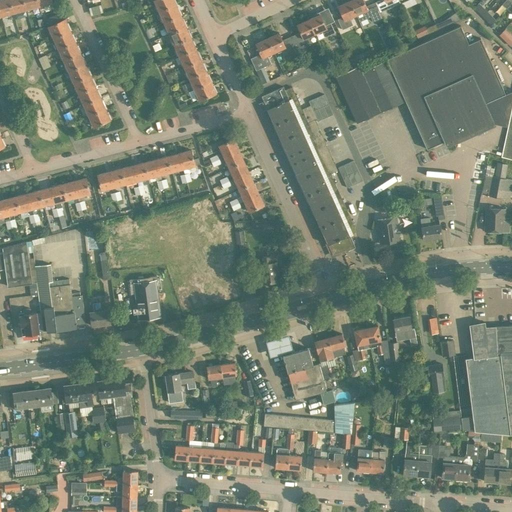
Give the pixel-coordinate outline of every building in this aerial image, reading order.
[(0,0),(0,10),(2,17),(14,13),(10,0),(0,0)] [(10,0),(14,13),(27,10),(24,0),(10,0)] [(24,0),(27,10),(39,7),(37,0),(24,0)] [(177,3),(175,0),(153,0),(154,0),(159,12),(176,4),(177,3)] [(366,6),(362,0),(351,0),(349,1),(356,15),(363,12),(366,19),(371,17),(373,22),(382,18),(375,2),(366,6)] [(379,0),(375,2),(382,18),(380,12),(393,6),(390,0),(379,0)] [(511,3),(508,0),(505,0),(495,12),(500,16),(511,3)] [(352,25),(349,18),(356,15),(349,1),(338,6),(343,17),(337,19),(342,29),(352,25)] [(490,24),(496,19),(480,2),(474,8),(490,24)] [(92,14),(104,11),(102,3),(90,6),(92,14)] [(179,10),(176,5),(176,4),(159,12),(164,23),(181,15),(182,15),(180,10),(179,10)] [(49,25),(60,20),(57,14),(47,19),(49,25)] [(320,14),(309,19),(315,33),(322,30),(325,37),(335,33),(330,22),(325,25),(320,14)] [(164,23),(169,34),(186,26),(187,26),(185,21),(184,22),(181,15),(164,23)] [(49,27),(54,38),(71,31),(70,30),(71,30),(69,26),(65,19),(49,27)] [(297,25),(301,32),(292,36),(298,49),(312,43),(309,36),(315,33),(309,19),(297,25)] [(447,26),(445,20),(436,24),(438,30),(447,26)] [(438,30),(436,24),(426,28),(429,34),(438,30)] [(460,25),(386,59),(405,101),(409,109),(427,149),(445,141),(447,144),(455,141),(470,134),(493,124),(485,103),(505,94),(480,38),(468,44),(460,25)] [(169,34),(174,45),(191,37),(192,37),(190,32),(189,33),(186,26),(169,34)] [(499,33),(511,45),(511,44),(511,36),(504,28),(499,33)] [(54,38),(59,49),(76,42),(75,41),(76,41),(74,36),(73,37),(71,31),(54,38)] [(298,49),(292,36),(282,40),(279,33),(268,38),(274,52),(281,49),(284,56),(298,49)] [(174,45),(179,56),(196,48),(197,48),(195,44),(194,44),(191,37),(174,45)] [(267,55),(274,52),(268,38),(256,43),(261,54),(250,58),(256,70),(271,64),(267,55)] [(59,49),(64,60),(81,53),(81,52),(79,47),(78,48),(76,42),(59,49)] [(179,56),(184,67),(201,60),(201,59),(202,59),(200,55),(199,55),(196,48),(179,56)] [(84,59),(81,53),(64,60),(69,72),(86,64),(84,59)] [(43,68),(51,65),(46,54),(38,57),(43,68)] [(336,76),(355,67),(353,64),(351,59),(338,65),(339,68),(332,71),(335,76),(336,76)] [(204,66),(201,60),(184,67),(189,78),(207,70),(205,66),(204,66)] [(336,76),(357,123),(368,118),(394,106),(404,101),(385,60),(361,71),(359,66),(355,67),(336,76)] [(69,72),(74,83),(91,75),(90,75),(91,74),(89,70),(86,64),(69,72)] [(189,78),(194,89),(211,82),(212,81),(210,77),(209,77),(206,71),(207,70),(189,78)] [(94,82),(91,75),(74,83),(79,94),(96,86),(94,81),(94,82)] [(214,89),(211,82),(194,89),(199,101),(216,93),(217,92),(215,88),(214,89)] [(79,94),(84,105),(101,97),(99,92),(99,93),(96,86),(79,94)] [(347,209),(331,174),(338,170),(315,119),(308,122),(292,88),(285,91),(283,86),(262,96),(323,232),(333,253),(347,248),(348,250),(356,247),(348,229),(355,226),(347,209)] [(319,96),(323,107),(328,104),(324,94),(319,96)] [(313,99),(318,109),(323,107),(319,96),(313,99)] [(104,104),(101,97),(84,105),(89,116),(106,108),(104,103),(104,104)] [(308,101),(313,111),(318,109),(313,99),(308,101)] [(333,114),(328,104),(323,107),(327,117),(333,114)] [(327,117),(323,107),(318,109),(322,119),(327,117)] [(109,115),(106,108),(89,116),(94,127),(110,119),(111,119),(110,115),(109,115)] [(322,119),(318,109),(313,111),(317,121),(322,119)] [(63,114),(67,121),(72,119),(69,112),(63,114)] [(223,143),(219,145),(220,149),(222,152),(224,157),(239,150),(237,147),(236,143),(234,139),(231,140),(223,143)] [(179,153),(183,168),(185,174),(187,182),(192,181),(188,167),(195,165),(191,150),(179,153)] [(224,157),(219,159),(221,163),(226,161),(229,167),(244,161),(239,150),(224,157)] [(501,157),(511,159),(511,153),(502,151),(501,157)] [(183,168),(179,153),(168,156),(172,171),(183,168)] [(172,171),(168,156),(156,159),(160,175),(172,171)] [(160,175),(156,159),(144,162),(148,178),(160,175)] [(348,163),(353,173),(358,170),(353,160),(348,163)] [(234,178),(249,172),(244,161),(229,167),(234,178)] [(133,165),(137,181),(148,178),(144,162),(133,165)] [(489,196),(510,199),(511,183),(511,179),(505,179),(507,164),(496,162),(494,176),(492,176),(489,196)] [(353,173),(348,163),(343,165),(347,175),(353,173)] [(121,168),(125,184),(137,181),(133,165),(121,168)] [(338,167),(342,177),(347,175),(343,165),(338,167)] [(110,171),(114,187),(125,184),(121,168),(110,171)] [(362,181),(358,170),(353,173),(357,183),(362,181)] [(98,178),(102,190),(114,187),(110,171),(98,174),(98,178)] [(239,189),(254,182),(249,172),(234,178),(237,184),(239,189)] [(357,183),(353,173),(347,175),(352,185),(357,183)] [(352,185),(347,175),(342,177),(347,188),(352,185)] [(86,178),(74,181),(78,196),(90,193),(87,181),(86,178)] [(63,184),(67,199),(78,196),(74,181),(63,184)] [(231,186),(229,181),(221,184),(224,189),(231,186)] [(242,196),(237,198),(239,202),(244,200),(259,194),(254,182),(239,189),(242,196)] [(67,199),(63,184),(51,187),(55,202),(57,208),(62,207),(60,201),(67,199)] [(39,190),(43,205),(55,202),(51,187),(39,190)] [(43,205),(39,190),(28,193),(32,209),(43,205)] [(32,209),(28,193),(16,196),(20,212),(22,217),(28,216),(33,214),(32,209)] [(252,210),(264,205),(259,194),(244,200),(249,211),(252,210)] [(4,199),(9,215),(20,212),(16,196),(4,199)] [(441,196),(433,197),(436,216),(438,216),(439,219),(445,218),(444,217),(441,196)] [(0,216),(9,215),(4,199),(0,200),(0,216)] [(384,205),(379,207),(381,213),(396,209),(394,202),(384,205)] [(56,209),(58,216),(62,228),(67,227),(61,207),(57,208),(56,209)] [(509,232),(510,220),(504,220),(504,209),(487,208),(486,222),(486,231),(509,232)] [(237,215),(236,211),(230,213),(234,221),(243,217),(241,213),(237,215)] [(388,245),(388,242),(392,242),(392,244),(396,243),(396,241),(400,241),(396,217),(377,220),(380,243),(383,243),(384,245),(388,245)] [(424,240),(442,237),(440,224),(422,227),(424,240)] [(95,230),(86,231),(87,249),(96,248),(95,230)] [(244,231),(235,233),(236,245),(245,244),(244,231)] [(44,237),(38,239),(32,240),(33,246),(39,245),(46,243),(44,237)] [(0,262),(4,262),(7,286),(32,283),(26,241),(0,248),(0,262)] [(278,281),(277,272),(285,271),(279,250),(267,252),(267,256),(263,257),(264,264),(261,264),(262,274),(256,275),(257,283),(263,282),(263,283),(278,281)] [(109,263),(100,264),(102,277),(110,275),(109,263)] [(35,266),(41,317),(45,317),(47,332),(76,327),(76,328),(86,327),(82,295),(80,295),(80,292),(72,293),(70,284),(69,279),(54,280),(54,278),(53,278),(51,264),(35,266)] [(156,280),(134,283),(139,319),(160,316),(156,280)] [(245,299),(257,297),(255,284),(244,286),(245,299)] [(92,326),(110,323),(109,309),(101,310),(99,302),(93,303),(94,311),(90,312),(92,326)] [(39,333),(36,313),(30,314),(29,309),(23,309),(23,313),(19,313),(22,336),(38,334),(37,333),(39,333)] [(396,331),(395,332),(397,340),(409,338),(411,346),(417,345),(414,328),(411,328),(409,316),(393,319),(396,331)] [(465,359),(473,416),(461,418),(462,431),(475,431),(481,432),(487,432),(511,434),(511,324),(486,326),(484,322),(475,324),(470,325),(474,358),(465,359)] [(378,326),(366,328),(370,348),(377,347),(378,355),(383,354),(384,365),(390,364),(388,344),(381,345),(381,340),(378,326)] [(366,328),(354,330),(357,345),(358,349),(352,350),(356,361),(366,359),(363,350),(370,348),(366,328)] [(342,334),(328,338),(334,357),(347,354),(344,346),(345,346),(342,334)] [(270,359),(293,352),(288,337),(265,343),(270,359)] [(328,338),(314,341),(318,353),(320,361),(334,357),(328,338)] [(442,357),(444,357),(452,356),(455,355),(453,339),(440,341),(442,357)] [(398,342),(388,344),(390,364),(391,366),(396,365),(396,361),(400,360),(398,342)] [(319,363),(313,365),(308,348),(292,352),(283,355),(295,399),(320,392),(323,404),(334,401),(331,390),(329,380),(330,379),(328,374),(330,373),(328,364),(319,366),(319,363)] [(346,356),(350,370),(357,368),(353,354),(346,356)] [(220,364),(222,377),(224,385),(236,383),(235,375),(237,375),(235,362),(220,364)] [(217,386),(216,378),(222,377),(220,364),(206,366),(208,379),(210,379),(211,387),(217,386)] [(443,375),(442,364),(428,366),(429,377),(431,391),(445,389),(443,375)] [(169,398),(181,396),(180,390),(181,390),(180,383),(181,383),(179,373),(165,375),(166,376),(164,377),(165,382),(166,382),(169,398)] [(124,378),(110,380),(113,395),(118,433),(135,431),(129,386),(125,387),(124,378)] [(100,397),(113,395),(110,380),(98,381),(100,397)] [(246,397),(253,396),(250,380),(243,381),(246,397)] [(90,382),(77,384),(79,400),(80,407),(93,406),(90,382)] [(66,401),(79,400),(77,384),(64,386),(66,401)] [(50,388),(37,389),(39,405),(52,403),(58,402),(56,391),(51,392),(50,388)] [(39,405),(37,389),(25,391),(27,407),(39,405)] [(25,391),(13,392),(14,397),(9,398),(10,409),(15,408),(17,418),(28,417),(27,407),(25,391)] [(342,433),(351,434),(353,402),(334,405),(334,420),(333,433),(342,433)] [(107,433),(103,406),(97,407),(99,423),(98,423),(99,434),(107,433)] [(91,408),(93,424),(98,423),(99,423),(97,407),(91,408)] [(171,411),(170,418),(201,419),(202,411),(171,411)] [(71,412),(63,413),(65,428),(66,428),(67,437),(73,436),(71,412)] [(57,429),(65,428),(63,413),(56,413),(57,429)] [(433,432),(461,430),(460,416),(432,418),(433,432)] [(177,424),(177,435),(186,436),(186,433),(193,433),(194,425),(177,424)] [(360,425),(352,424),(351,443),(358,443),(360,425)] [(400,439),(408,439),(409,427),(401,427),(400,439)] [(308,430),(307,443),(316,444),(317,431),(315,431),(310,430),(308,430)] [(351,434),(342,433),(341,447),(350,448),(351,434)] [(226,449),(225,463),(237,464),(238,450),(239,445),(243,445),(243,438),(236,437),(236,444),(233,444),(233,450),(226,449)] [(406,440),(403,474),(416,475),(418,460),(418,454),(410,453),(411,441),(406,440)] [(455,479),(469,480),(470,466),(472,466),(472,461),(478,462),(478,460),(479,448),(479,444),(466,443),(466,454),(463,457),(457,456),(455,479)] [(418,460),(416,475),(429,476),(431,457),(437,457),(438,445),(432,444),(427,445),(419,445),(418,454),(418,460)] [(174,459),(187,460),(188,446),(176,445),(174,459)] [(443,458),(442,478),(455,479),(457,456),(449,455),(450,449),(444,449),(445,445),(438,445),(438,457),(443,458)] [(200,461),(201,447),(188,446),(187,460),(200,461)] [(30,447),(16,448),(17,460),(31,458),(30,447)] [(201,447),(200,461),(212,462),(213,448),(201,447)] [(225,463),(226,449),(213,448),(212,462),(225,463)] [(250,465),(251,451),(238,450),(237,464),(250,465)] [(315,450),(313,471),(326,472),(327,459),(320,458),(320,450),(315,450)] [(356,468),(356,470),(370,472),(371,459),(363,458),(364,450),(358,450),(358,458),(356,468)] [(264,453),(251,451),(250,465),(263,466),(264,453)] [(328,454),(328,459),(327,459),(326,472),(340,473),(341,460),(342,460),(343,453),(335,452),(335,454),(328,454)] [(379,452),(379,459),(371,459),(370,472),(384,473),(384,471),(384,460),(385,452),(379,452)] [(484,481),(496,482),(499,453),(494,453),(493,460),(492,460),(491,467),(485,466),(484,481)] [(504,454),(499,453),(496,482),(510,483),(511,468),(506,468),(506,461),(504,460),(504,454)] [(275,467),(288,469),(289,455),(276,454),(275,467)] [(302,456),(289,455),(288,469),(301,470),(302,456)] [(0,457),(0,470),(12,469),(11,456),(0,457)] [(15,464),(16,475),(35,473),(34,462),(15,464)] [(123,470),(123,484),(137,484),(138,471),(123,470)] [(82,474),(83,481),(102,478),(101,471),(82,474)] [(71,482),(71,495),(86,495),(87,482),(71,482)] [(123,484),(117,483),(117,486),(116,486),(116,490),(123,490),(123,497),(137,497),(137,484),(123,484)] [(122,509),(137,510),(137,497),(123,497),(122,509)]
